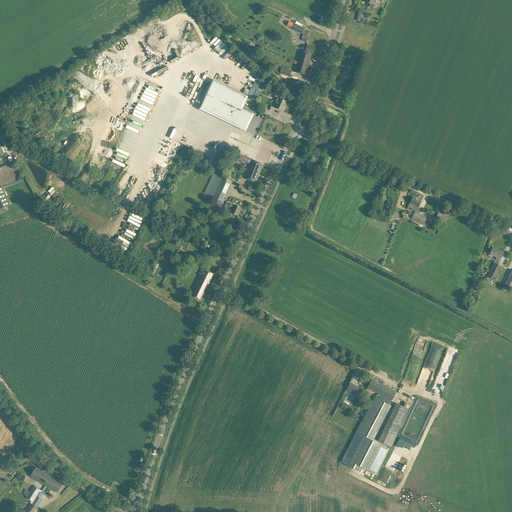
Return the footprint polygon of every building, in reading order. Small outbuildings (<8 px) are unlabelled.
[(358,14),(356,20),(360,21),(359,23),(364,24),(365,19),(361,18),(361,15),(358,14)] [(294,23),(292,29),(301,33),(304,28),(294,23)] [(223,38),(211,38),(211,46),(217,46),(217,56),(222,56),(223,38)] [(315,48),(310,47),(307,46),(305,52),(301,51),(298,61),(308,64),(311,54),(313,54),(315,48)] [(169,57),(171,63),(179,60),(176,54),(169,57)] [(305,75),(308,64),(298,61),(295,72),(301,74),(305,75)] [(152,76),(168,68),(165,62),(149,70),(152,76)] [(241,109),(247,96),(213,80),(199,109),(234,125),(234,124),(245,130),(252,114),(241,109)] [(256,80),(252,87),(258,90),(262,82),(256,80)] [(145,87),(134,112),(145,117),(144,119),(147,120),(159,93),(145,87)] [(287,101),(282,99),(279,98),(277,104),(275,103),(274,107),(277,108),(282,110),(284,105),(285,105),(287,101)] [(133,120),(132,123),(129,121),(128,124),(141,130),(143,124),(133,120)] [(172,139),(185,144),(189,133),(176,128),(172,139)] [(124,135),(137,139),(139,133),(126,129),(124,135)] [(111,156),(117,141),(104,135),(98,150),(111,156)] [(128,156),(133,147),(120,141),(114,154),(124,158),(126,155),(128,156)] [(263,164),(258,162),(252,160),(246,173),(244,178),(255,182),(263,164)] [(217,175),(208,194),(217,199),(215,202),(222,205),(225,200),(223,199),(231,182),(226,180),(217,175)] [(0,208),(10,205),(2,186),(0,187),(0,208)] [(56,192),(53,186),(42,192),(44,197),(56,192)] [(414,210),(417,211),(419,207),(418,207),(421,201),(413,197),(410,203),(407,208),(414,211),(414,210)] [(226,207),(225,211),(231,214),(231,213),(233,214),(238,216),(241,208),(229,202),(226,207)] [(415,211),(411,219),(423,225),(423,224),(424,223),(425,220),(426,219),(427,217),(415,211)] [(444,229),(449,232),(452,226),(447,224),(449,220),(445,218),(445,217),(438,214),(433,223),(444,229)] [(194,240),(192,244),(201,248),(203,244),(194,240)] [(495,280),(499,271),(502,266),(497,264),(500,259),(503,253),(493,248),(490,254),(496,257),(494,263),(493,262),(487,276),(495,280)] [(213,274),(209,272),(202,268),(199,275),(200,275),(190,295),(200,300),(213,274)] [(392,400),(394,396),(396,392),(372,379),(367,388),(392,400)] [(351,382),(346,390),(355,395),(360,388),(351,382)] [(357,433),(341,464),(360,474),(362,470),(376,477),(390,451),(373,442),(391,408),(374,399),(357,433)] [(392,447),(397,436),(409,409),(396,403),(384,430),(379,441),(392,447)] [(51,477),(49,475),(36,467),(30,476),(46,486),(51,477)] [(18,472),(16,478),(22,481),(25,476),(18,472)] [(57,493),(60,488),(63,484),(51,477),(46,486),(57,493)] [(27,496),(27,498),(32,501),(33,502),(37,496),(40,491),(41,490),(34,486),(30,492),(27,496)] [(33,511),(37,508),(32,504),(33,502),(31,501),(22,511),(33,511)]
